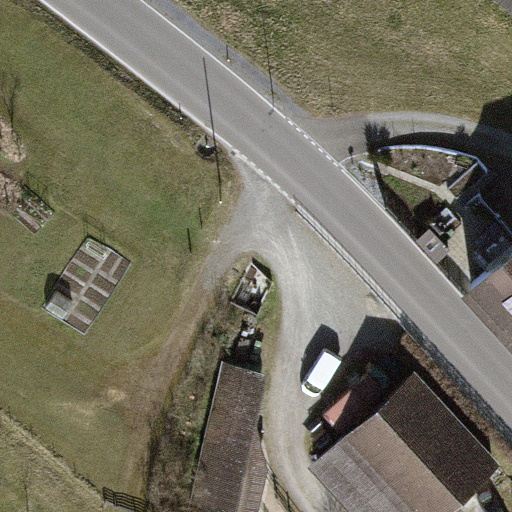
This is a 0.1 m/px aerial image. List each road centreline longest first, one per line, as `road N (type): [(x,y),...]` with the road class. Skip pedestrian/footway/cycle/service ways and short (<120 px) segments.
road 1 (unclassified): [(87,0),(290,161),(511,393)]
road 2 (track): [(511,149),(456,132),(371,131),(326,140),(290,161)]
